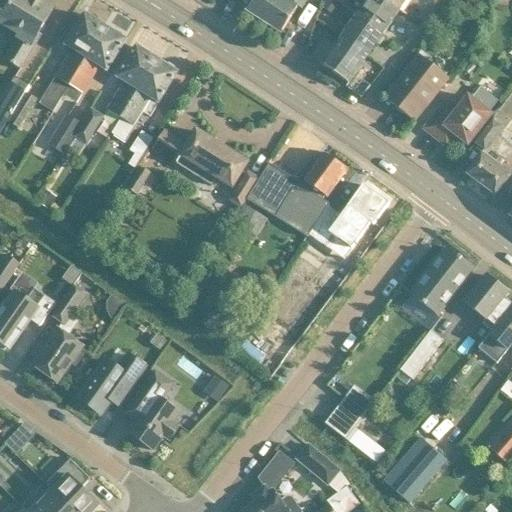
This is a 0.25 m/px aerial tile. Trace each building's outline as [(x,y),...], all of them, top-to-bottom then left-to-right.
[(7,0),(4,5),(0,12),(0,23),(20,36),(4,61),(20,70),(31,52),(41,35),(39,34),(53,11),(34,0),(7,0)] [(281,34),(292,17),(298,7),(301,9),(307,0),(253,0),(246,11),(281,34)] [(335,15),(342,6),(332,0),(324,0),(321,4),(335,15)] [(347,10),(383,35),(399,11),(382,0),(332,0),(342,6),(347,10)] [(382,0),(399,11),(407,0),(382,0)] [(383,35),(347,10),(339,22),(348,29),(342,38),(368,56),(383,35)] [(54,113),(64,96),(70,86),(105,28),(85,16),(66,46),(73,51),(40,104),(54,113)] [(105,28),(70,86),(83,94),(100,67),(107,71),(115,58),(126,41),(105,28)] [(348,84),(360,68),(368,56),(342,38),(335,47),(325,40),(312,59),(348,84)] [(108,110),(121,118),(157,61),(136,48),(126,65),(118,79),(124,83),(108,110)] [(449,79),(428,63),(431,59),(421,51),(418,55),(403,74),(391,89),(401,97),(394,106),(415,123),(427,107),(449,79)] [(157,61),(121,118),(111,134),(125,143),(143,113),(150,118),(178,73),(157,61)] [(14,77),(0,101),(0,109),(11,116),(29,86),(14,77)] [(468,146),(480,130),(493,114),(490,112),(498,102),(480,88),(472,99),(468,95),(457,109),(447,101),(424,130),(438,141),(442,136),(451,143),(456,137),(468,146)] [(9,122),(20,129),(37,102),(26,95),(9,122)] [(511,95),(475,145),(484,151),(466,175),(495,197),(511,173),(511,147),(499,138),(511,120),(511,95)] [(82,125),(74,138),(86,145),(103,118),(92,111),(83,126),(82,125)] [(64,154),(74,138),(82,125),(67,116),(50,145),(64,154)] [(233,186),(237,180),(247,164),(196,132),(188,145),(164,131),(153,150),(212,187),(217,178),(232,187),(233,186)] [(134,154),(127,165),(134,169),(140,158),(134,154)] [(257,184),(248,199),(252,202),(253,200),(281,219),(290,207),(316,225),(329,205),(322,201),(325,197),(326,198),(334,186),(346,170),(325,154),(315,167),(311,164),(300,179),(306,184),(302,190),(291,183),(281,200),(257,184)] [(126,166),(112,189),(129,200),(143,177),(126,166)] [(237,188),(229,201),(230,201),(229,202),(240,209),(258,179),(247,172),(243,170),(237,180),(233,186),(237,188)] [(329,210),(310,236),(327,249),(335,238),(352,250),(371,223),(374,225),(389,204),(364,186),(352,202),(349,207),(340,219),(329,210)] [(437,317),(474,269),(447,248),(410,296),(437,317)] [(0,293),(11,278),(20,265),(7,256),(0,265),(0,293)] [(482,324),(492,332),(511,307),(511,304),(504,299),(508,294),(486,276),(465,303),(486,319),(482,324)] [(52,316),(65,325),(86,296),(73,287),(52,316)] [(39,327),(56,304),(34,289),(26,300),(15,292),(7,303),(4,301),(0,306),(0,348),(5,352),(7,348),(9,350),(30,321),(39,327)] [(511,307),(492,332),(478,350),(497,365),(511,345),(511,307)] [(57,330),(32,365),(57,383),(71,364),(76,367),(84,355),(80,352),(83,348),(57,330)] [(443,341),(442,340),(431,331),(400,371),(413,381),(443,341)] [(161,349),(168,339),(160,333),(152,343),(161,349)] [(118,405),(144,366),(127,354),(118,366),(107,359),(79,400),(100,414),(110,400),(118,405)] [(136,398),(125,414),(137,422),(129,434),(153,451),(164,437),(169,441),(179,427),(173,423),(180,413),(167,405),(169,402),(168,398),(166,396),(174,385),(155,371),(136,398)] [(365,416),(345,400),(326,424),(346,440),(365,416)] [(437,400),(432,407),(447,419),(452,412),(437,400)] [(511,461),(511,420),(488,449),(508,466),(511,461)] [(420,468),(435,451),(421,439),(384,483),(409,504),(432,478),(420,468)] [(328,485),(339,471),(309,446),(297,460),(328,485)] [(302,511),(292,497),(287,496),(280,501),(273,491),(294,463),(281,448),(258,478),(265,487),(252,497),(256,503),(243,511),(302,511)] [(91,479),(70,460),(47,485),(74,511),(93,511),(99,506),(82,489),(91,479)] [(24,509),(23,509),(26,511),(74,511),(47,485),(46,485),(49,489),(27,511),(24,509)]
